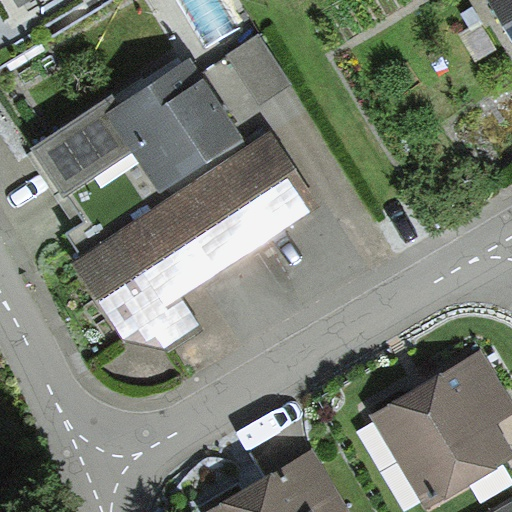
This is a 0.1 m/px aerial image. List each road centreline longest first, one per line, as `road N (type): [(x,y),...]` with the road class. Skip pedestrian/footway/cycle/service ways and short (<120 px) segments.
road 1 (residential): [(87,468),(200,421),(392,302),(511,241)]
road 2 (residential): [(87,468),(60,392),(0,285)]
